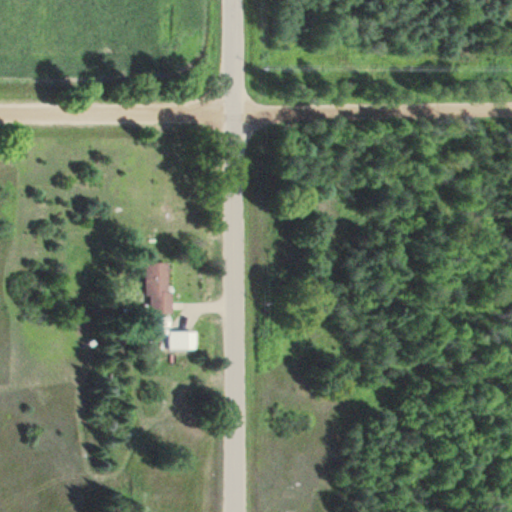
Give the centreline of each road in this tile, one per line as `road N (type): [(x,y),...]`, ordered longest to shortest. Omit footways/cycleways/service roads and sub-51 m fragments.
road 1 (residential): [(233,511),(232,0)]
road 2 (residential): [(0,114),(511,113)]
